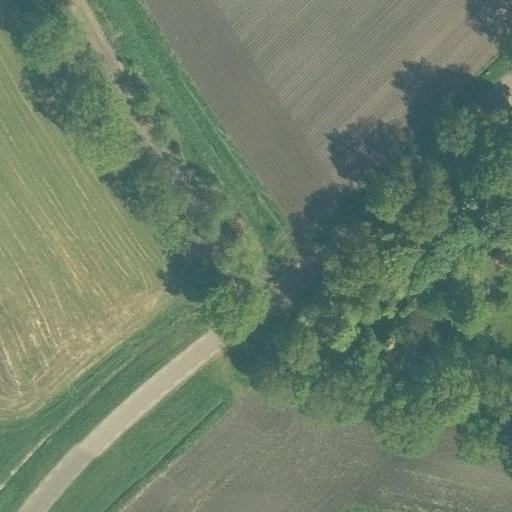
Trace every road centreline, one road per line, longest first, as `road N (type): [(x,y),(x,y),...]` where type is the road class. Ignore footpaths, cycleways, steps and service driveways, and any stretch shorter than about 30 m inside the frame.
road 1 (tertiary): [(35,511),(121,417),(404,187),(511,81)]
road 2 (track): [(270,296),(174,173),(76,0)]
